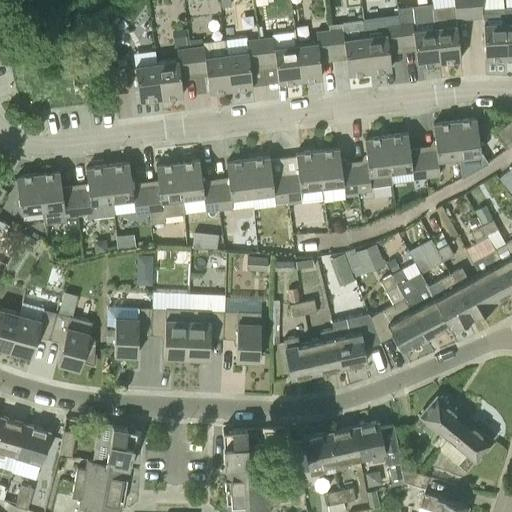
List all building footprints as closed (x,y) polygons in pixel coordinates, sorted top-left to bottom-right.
[(435,25),(439,61),(461,58),(456,19),(469,18),(467,0),(453,0),(454,4),(432,7),(435,25)] [(485,57),(506,56),(504,6),(481,7),(480,0),(467,0),(469,18),(483,17),(485,57)] [(417,63),(439,61),(435,25),(434,25),(433,16),(432,6),(411,9),(411,5),(397,7),(398,19),(402,45),(415,44),(417,63)] [(363,19),(369,69),(391,67),(389,47),(402,45),(398,19),(385,21),(385,18),(383,17),(363,19)] [(348,72),(369,69),(363,19),(328,24),(329,28),(332,56),(345,54),(348,72)] [(184,27),(172,29),(174,45),(186,43),(184,27)] [(295,43),(300,79),(321,77),(319,57),(332,56),(329,28),(316,30),(317,40),(295,43)] [(278,81),(300,79),(295,43),(294,30),(272,33),(273,35),(260,37),(263,63),(276,61),(278,81)] [(224,38),(231,87),(252,84),(250,64),(263,63),(260,37),(247,38),(247,35),(224,38)] [(209,90),(231,87),(224,38),(203,41),(203,44),(190,46),(193,72),(207,70),(209,90)] [(157,60),(161,96),(183,93),(180,73),(193,72),(190,46),(177,48),(177,58),(157,60)] [(126,57),(117,58),(118,66),(125,65),(127,65),(126,57)] [(139,99),(161,96),(157,60),(135,63),(139,99)] [(111,67),(115,92),(128,90),(125,65),(118,66),(111,67)] [(485,126),(478,127),(476,117),(455,120),(459,156),(462,176),(473,170),(472,154),(481,153),(479,137),(487,136),(485,126)] [(511,145),(511,118),(496,131),(509,148),(511,145)] [(437,158),(459,156),(455,120),(433,123),(436,148),(423,150),(427,176),(439,175),(437,158)] [(427,176),(423,150),(410,152),(408,132),(386,135),(390,170),(411,168),(413,178),(427,176)] [(390,170),(386,135),(364,137),(368,163),(354,165),(358,191),(371,190),(370,185),(391,183),(390,170)] [(358,191),(354,165),(341,167),(339,147),(317,149),(322,185),(343,183),(344,193),(358,191)] [(321,185),(322,185),(317,149),(295,152),(298,172),(285,174),(289,201),(323,198),(321,185)] [(289,201),(285,174),(272,175),(270,155),(248,158),(253,205),(252,194),(274,192),(275,203),(289,201)] [(219,209),(216,182),(202,184),(199,158),(178,161),(182,198),(204,195),(205,210),(219,209)] [(219,209),(253,205),(248,158),(226,161),(229,181),(216,182),(219,209)] [(149,211),(145,185),(132,187),(129,161),(107,164),(114,212),(135,210),(135,213),(149,211)] [(181,198),(182,198),(178,161),(156,164),(158,184),(145,185),(149,211),(150,222),(164,220),(163,215),(183,212),(181,198)] [(113,213),(114,212),(107,164),(86,167),(88,187),(75,188),(79,214),(86,213),(87,218),(114,215),(113,213)] [(511,183),(511,169),(510,167),(498,176),(506,187),(511,183)] [(79,214),(75,188),(62,190),(60,170),(38,173),(45,222),(65,220),(65,216),(79,214)] [(43,222),(45,222),(38,173),(16,175),(21,211),(42,209),(43,222)] [(476,215),(481,224),(492,218),(484,204),(473,209),(476,215)] [(472,229),(481,224),(476,215),(467,220),(472,229)] [(482,225),(487,235),(498,230),(492,219),(482,225)] [(9,226),(4,223),(0,231),(0,232),(5,235),(9,226)] [(476,241),(487,235),(482,225),(470,231),(476,241)] [(443,236),(433,242),(436,246),(445,240),(443,236)] [(511,237),(495,247),(511,279),(511,237)] [(369,257),(381,252),(377,241),(364,245),(369,257)] [(436,249),(442,259),(453,254),(447,243),(436,249)] [(495,299),(511,289),(511,279),(495,247),(472,260),(479,272),(495,301),(496,301),(495,299)] [(431,265),(442,259),(436,249),(425,255),(431,265)] [(346,256),(344,251),(329,257),(334,270),(349,265),(346,256)] [(143,252),(142,279),(156,279),(157,252),(143,252)] [(266,269),(267,255),(247,254),(246,268),(266,269)] [(386,261),(391,271),(399,267),(394,257),(386,261)] [(274,270),(293,269),(293,259),(274,260),(274,270)] [(473,314),(495,301),(479,272),(467,278),(461,266),(449,272),(473,314)] [(433,296),(427,284),(419,270),(407,277),(402,268),(391,274),(397,284),(398,284),(405,296),(403,297),(426,336),(447,325),(448,327),(450,326),(433,296)] [(433,296),(450,326),(473,314),(449,272),(437,279),(443,290),(433,296)] [(386,290),(397,284),(391,274),(380,280),(386,290)] [(299,298),(296,286),(287,288),(289,300),(299,298)] [(76,312),(81,292),(69,289),(64,308),(76,312)] [(230,306),(230,291),(162,289),(161,304),(230,306)] [(301,300),(304,313),(315,310),(312,297),(301,300)] [(369,316),(379,340),(393,333),(402,349),(426,336),(403,297),(369,316)] [(292,316),(304,313),(301,300),(289,303),(292,316)] [(151,334),(152,306),(110,304),(107,306),(106,324),(115,324),(115,329),(114,342),(114,353),(137,354),(138,332),(149,332),(149,334),(151,334)] [(0,345),(9,348),(19,312),(0,306),(0,345)] [(163,355),(186,356),(188,307),(165,306),(165,307),(152,306),(151,334),(152,334),(153,332),(164,333),(163,355)] [(19,312),(9,348),(31,354),(37,333),(49,337),(56,311),(43,307),(40,318),(19,312)] [(188,307),(186,356),(209,357),(210,335),(223,335),(224,309),(211,308),(188,307)] [(224,309),(223,335),(236,336),(235,358),(258,359),(261,310),(237,309),(237,310),(224,309)] [(56,311),(49,337),(62,340),(57,361),(79,367),(81,359),(94,363),(95,338),(88,336),(92,320),(69,314),(56,311)] [(334,335),(341,366),(367,361),(359,322),(344,325),(345,332),(335,334),(335,335),(334,335)] [(316,371),(341,366),(334,335),(335,335),(335,334),(334,334),(333,328),(319,331),(321,338),(310,340),(316,371)] [(115,329),(106,329),(106,341),(114,342),(115,329)] [(290,377),(316,371),(310,340),(298,342),(296,335),(283,338),(290,377)] [(426,422),(446,438),(463,417),(436,395),(411,425),(419,432),(426,422)] [(0,455),(3,457),(5,450),(15,453),(16,453),(26,422),(1,415),(0,419),(0,455)] [(446,438),(439,448),(466,470),(491,440),(463,417),(446,438)] [(384,459),(387,458),(380,426),(379,419),(353,425),(359,457),(371,455),(372,461),(384,459)] [(16,453),(14,459),(39,466),(50,430),(26,422),(16,453)] [(127,466),(127,467),(129,467),(136,428),(112,424),(106,462),(127,466)] [(380,426),(387,458),(384,459),(388,463),(401,461),(393,424),(380,426)] [(348,460),(359,457),(353,425),(328,430),(334,461),(334,462),(335,469),(349,466),(348,460)] [(248,466),(248,465),(247,441),(247,431),(247,427),(222,428),(224,468),(227,468),(227,467),(248,466)] [(59,453),(71,455),(76,431),(63,428),(59,453)] [(247,431),(247,441),(258,440),(257,430),(247,431)] [(335,469),(334,462),(334,461),(328,430),(303,436),(311,474),(325,472),(323,465),(334,463),(335,469)] [(74,482),(125,491),(127,478),(125,477),(127,467),(127,466),(106,462),(88,458),(87,468),(77,466),(74,482)] [(392,485),(405,482),(401,467),(401,461),(388,463),(392,485)] [(226,492),(277,489),(277,473),(267,474),(266,464),(248,465),(248,466),(227,467),(227,468),(227,478),(225,479),(226,492)] [(401,467),(405,482),(424,487),(428,475),(401,467)] [(365,472),(368,486),(381,483),(378,470),(365,472)] [(125,491),(74,482),(71,496),(81,498),(79,507),(108,511),(118,511),(120,502),(123,502),(125,491)] [(33,487),(21,483),(15,505),(27,508),(33,487)] [(340,490),(342,502),(354,499),(352,487),(340,490)] [(277,489),(226,492),(226,503),(229,503),(229,511),(268,511),(268,504),(278,504),(277,489)] [(369,507),(379,505),(376,489),(366,490),(369,507)] [(330,504),(342,502),(340,490),(327,492),(330,504)] [(464,511),(467,503),(424,490),(420,505),(432,509),(431,511),(464,511)]
